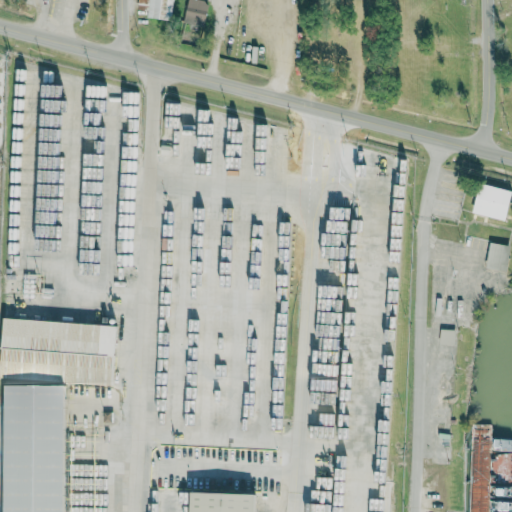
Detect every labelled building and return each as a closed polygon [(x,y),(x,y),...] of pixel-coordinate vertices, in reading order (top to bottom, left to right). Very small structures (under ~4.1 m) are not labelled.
[(137,0),(137,7),(148,8),(147,17),(171,20),(172,0),(137,0)] [(188,0),(183,21),(202,27),(209,2),(200,0),(188,0)] [(505,220),(511,192),(511,190),(480,183),(472,212),(505,220)] [(487,268),(507,270),(510,245),(489,242),(487,268)] [(116,324),(2,319),(0,367),(0,377),(21,379),(21,382),(108,387),(110,356),(115,357),(116,324)] [(454,344),(456,330),(441,329),(439,342),(454,344)] [(5,386),(5,511),(65,511),(65,386),(5,386)] [(254,511),(255,495),(191,493),(190,511),(254,511)]
